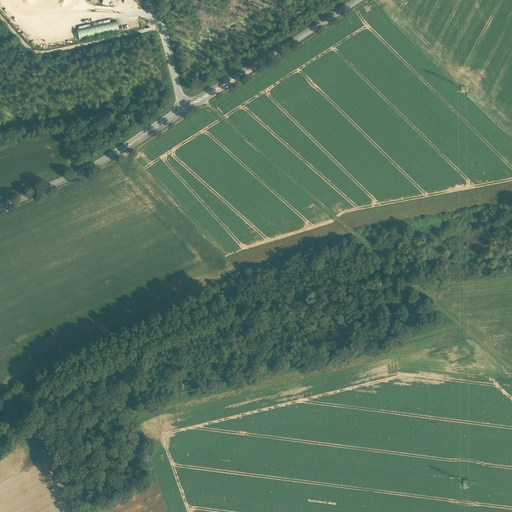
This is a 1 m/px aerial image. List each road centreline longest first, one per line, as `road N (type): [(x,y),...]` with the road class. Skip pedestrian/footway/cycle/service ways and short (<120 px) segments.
road 1 (track): [(511,368),(204,97)]
road 2 (secondary): [(0,207),(82,171),(186,109)]
road 3 (secondary): [(186,109),(356,0)]
road 4 (track): [(0,16),(38,52),(162,27)]
